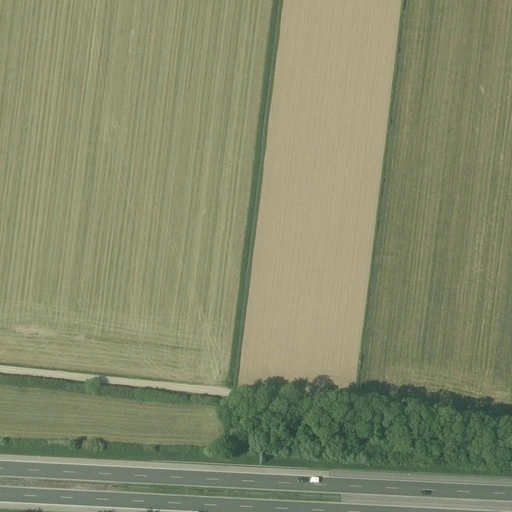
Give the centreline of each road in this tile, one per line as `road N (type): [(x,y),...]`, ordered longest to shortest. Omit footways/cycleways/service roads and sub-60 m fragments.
road 1 (unclassified): [(511,439),(0,371)]
road 2 (motorway): [(511,495),(0,469)]
road 3 (track): [(352,415),(402,0)]
road 4 (motorway): [(0,495),(334,511)]
